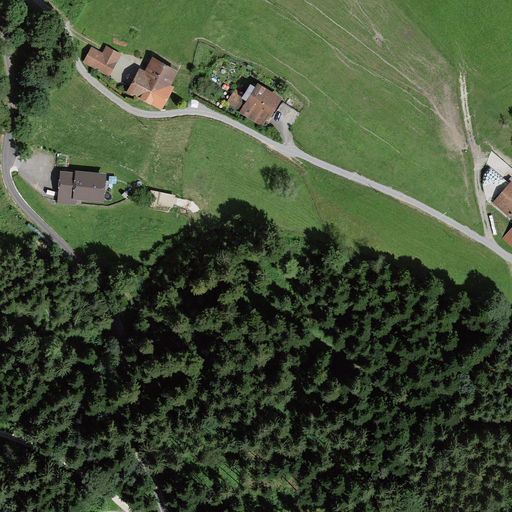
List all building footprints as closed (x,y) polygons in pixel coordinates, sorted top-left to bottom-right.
[(104,56),(93,50),(85,63),(109,76),(119,56),(108,50),(104,56)] [(147,75),(141,71),(129,93),(162,110),(173,89),(170,88),(179,71),(156,59),(147,75)] [(253,100),(236,89),(226,104),(263,128),(281,101),(261,88),(253,100)] [(105,175),(62,171),(60,196),(66,196),(65,207),(76,208),(78,198),(102,200),(105,175)] [(511,181),(496,201),(511,214),(511,231),(508,236),(511,239),(511,181)]
